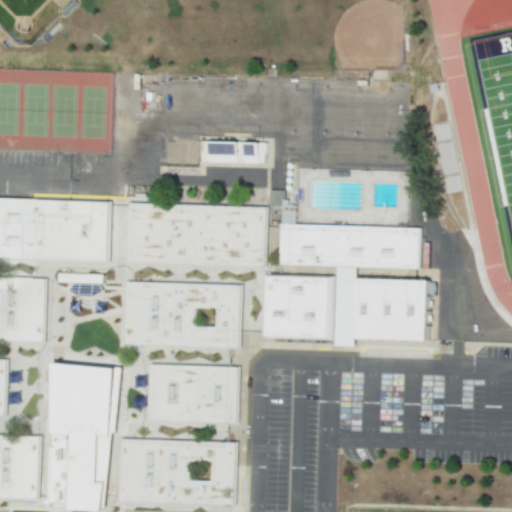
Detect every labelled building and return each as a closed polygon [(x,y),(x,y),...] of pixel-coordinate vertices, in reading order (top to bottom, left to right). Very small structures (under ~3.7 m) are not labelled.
[(180,140),(164,140),(164,171),(180,171),(180,140)] [(181,171),(196,171),(197,140),(181,140),(181,171)] [(266,143),(202,142),(202,163),(265,164),(266,143)] [(428,341),(430,281),(358,279),(358,268),(419,269),(420,228),(296,225),(296,205),(284,205),(284,191),(270,191),(269,207),(282,207),(280,265),(337,266),(337,277),(268,276),(267,339),(336,340),(336,346),(355,347),(355,340),(428,341)] [(0,259),(109,262),(111,202),(0,199),(0,259)] [(127,264),(266,266),(267,206),(128,204),(127,264)] [(103,275),(60,274),(60,282),(103,284),(103,275)] [(0,340),(44,341),(46,279),(0,278),(0,340)] [(240,349),(242,285),(126,282),(124,345),(240,349)] [(0,416),(6,417),(8,360),(0,359),(0,416)] [(238,424),(239,367),(150,365),(148,422),(238,424)] [(0,498),(39,500),(41,436),(0,435),(0,498)] [(235,506),(237,442),(121,440),(119,504),(235,506)]
